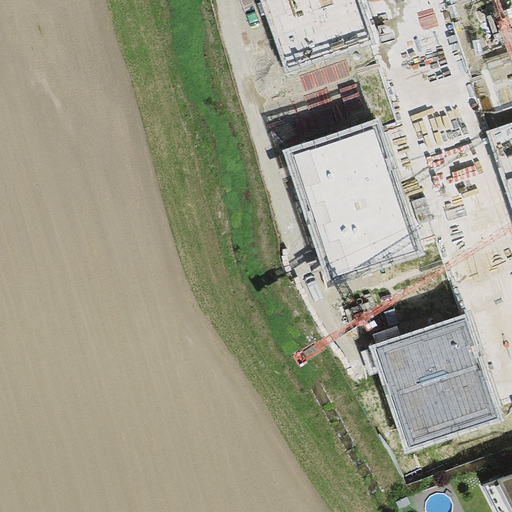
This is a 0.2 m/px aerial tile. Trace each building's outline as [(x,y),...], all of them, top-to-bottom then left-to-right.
[(264,0),(288,69),(372,42),(357,0),(264,0)] [(511,198),(511,124),(490,132),(511,198)] [(334,280),(419,252),(377,126),(292,154),(334,280)] [(411,448),(498,419),(465,320),(378,349),(411,448)] [(511,465),(501,470),(511,491),(511,465)]
